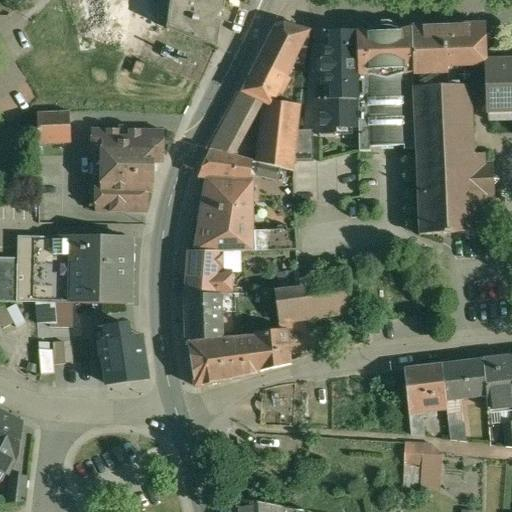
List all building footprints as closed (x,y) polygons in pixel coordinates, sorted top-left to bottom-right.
[(86,0),(95,28),(97,34),(120,27),(129,24),(120,0),(86,0)] [(172,0),(171,13),(172,13),(200,24),(217,21),(223,22),(223,21),(219,20),(220,12),(224,12),(226,0),(172,0)] [(218,49),(145,21),(130,57),(142,62),(201,84),(218,49)] [(276,28),(243,93),(263,103),(256,163),(281,169),(293,172),(297,140),(300,115),(300,108),(274,105),(278,97),(282,99),(290,82),(287,80),(295,64),(305,65),(311,32),(284,24),(276,28)] [(486,25),(413,28),(414,74),(415,74),(422,73),(423,87),(428,87),(465,86),(465,66),(487,65),(487,63),(486,25)] [(120,27),(97,34),(95,28),(79,30),(86,37),(95,43),(110,48),(120,27)] [(376,29),(370,34),(358,32),(359,82),(363,82),(363,95),(359,95),(360,121),(360,152),(371,151),(371,147),(405,146),(405,150),(416,150),(413,87),(415,87),(415,86),(415,74),(414,74),(413,28),(412,28),(412,30),(401,33),(393,28),(385,27),(376,29)] [(357,30),(320,30),(320,51),(318,51),(320,101),(322,101),(322,122),(360,121),(359,82),(358,32),(357,32),(357,30)] [(511,62),(487,63),(487,65),(489,121),(511,120),(511,62)] [(473,155),(470,86),(465,86),(428,87),(423,87),(416,87),(416,86),(415,86),(415,87),(413,87),(416,150),(420,235),(487,232),(484,155),(473,155)] [(51,97),(38,98),(39,114),(40,114),(51,113),(51,97)] [(51,113),(40,114),(40,143),(71,142),(70,113),(51,113)] [(315,116),(300,115),(297,140),(314,141),(315,116)] [(165,132),(92,130),(92,163),(102,163),(102,181),(97,181),(96,213),(148,214),(149,194),(154,194),(154,164),(164,164),(165,132)] [(239,158),(210,151),(199,178),(250,181),(251,175),(254,162),(239,158)] [(256,163),(254,162),(251,175),(277,181),(281,169),(256,163)] [(250,181),(199,178),(199,179),(207,179),(194,252),(194,253),(234,253),(254,252),(254,232),(254,181),(250,181)] [(296,230),(254,232),(254,252),(297,250),(296,230)] [(74,238),(18,237),(18,259),(0,259),(0,302),(72,304),(74,238)] [(129,239),(74,238),(72,304),(128,305),(129,239)] [(234,253),(194,253),(194,252),(191,253),(187,296),(187,297),(232,295),(232,294),(232,273),(222,273),(222,253),(234,253)] [(346,273),(301,280),(302,288),(275,291),(280,323),(352,312),(346,273)] [(232,295),(187,297),(187,296),(188,342),(189,342),(222,339),(221,296),(248,295),(248,294),(232,294),(232,295)] [(132,308),(96,313),(96,314),(65,321),(50,330),(54,354),(88,348),(87,333),(106,329),(107,333),(99,335),(102,358),(104,358),(108,385),(144,380),(147,375),(142,338),(137,339),(132,308)] [(222,339),(189,342),(196,387),(259,375),(259,373),(292,365),(288,331),(255,333),(256,337),(222,339)] [(511,360),(511,358),(484,361),(488,397),(489,409),(511,406),(511,360)] [(484,361),(443,366),(447,402),(463,400),(488,397),(484,361)] [(443,366),(406,371),(411,415),(447,411),(447,402),(443,366)] [(463,400),(447,402),(447,411),(451,441),(468,443),(463,400)] [(22,424),(0,412),(0,469),(8,473),(18,454),(14,452),(19,442),(22,424)] [(423,419),(411,420),(413,436),(425,437),(423,419)] [(491,432),(480,432),(482,443),(482,445),(492,446),(491,432)] [(424,445),(406,445),(404,482),(422,483),(424,445)] [(27,479),(12,477),(9,503),(9,504),(24,502),(27,479)] [(303,511),(240,501),(240,511),(303,511)]
